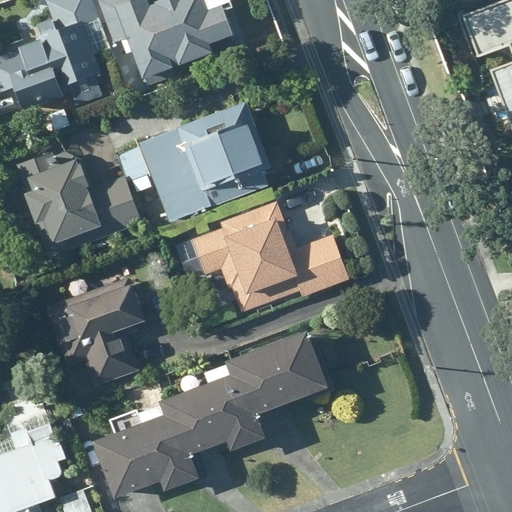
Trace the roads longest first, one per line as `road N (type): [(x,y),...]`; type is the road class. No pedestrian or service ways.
road 1 (tertiary): [(511,465),(338,0)]
road 2 (residential): [(396,511),(511,469)]
